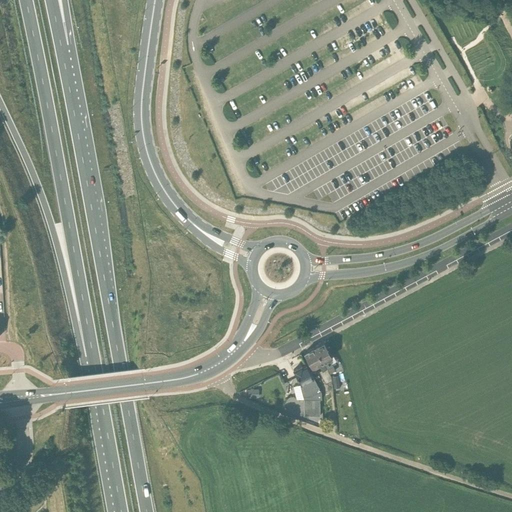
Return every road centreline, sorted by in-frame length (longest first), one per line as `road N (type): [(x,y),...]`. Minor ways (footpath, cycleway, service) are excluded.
road 1 (trunk): [(146,511),(60,46)]
road 2 (trunk): [(25,0),(92,355)]
road 3 (unclassified): [(511,499),(257,408),(210,369)]
road 4 (residential): [(233,352),(277,353),(511,227)]
road 5 (trunk): [(0,103),(37,185),(92,355)]
road 6 (secondary): [(154,0),(142,107),(147,150),(172,200),(209,236)]
road 7 (secondary): [(511,197),(380,256),(302,257)]
road 8 (secondary): [(303,278),(402,263),(511,211)]
road 9 (tertiary): [(20,398),(210,369)]
road 10 (trunk): [(92,355),(121,511)]
